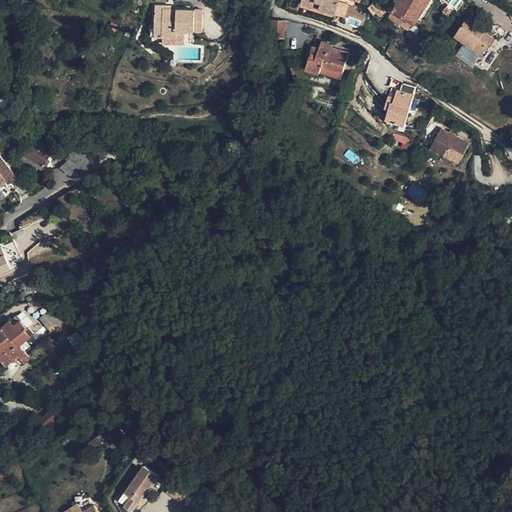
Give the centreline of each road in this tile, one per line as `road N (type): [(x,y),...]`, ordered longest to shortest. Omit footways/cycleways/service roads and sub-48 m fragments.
road 1 (track): [(486,131),(352,34)]
road 2 (residential): [(0,223),(113,159)]
